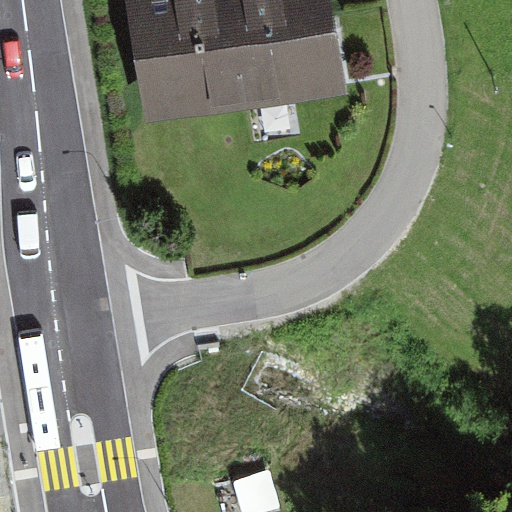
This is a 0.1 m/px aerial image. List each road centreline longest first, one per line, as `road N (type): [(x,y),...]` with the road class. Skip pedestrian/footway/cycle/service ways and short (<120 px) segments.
road 1 (residential): [(67,327),(263,297),(351,255),(400,203),(422,154),(433,105),(418,0)]
road 2 (tertiary): [(22,0),(67,327)]
road 3 (tertiary): [(67,327),(99,511)]
